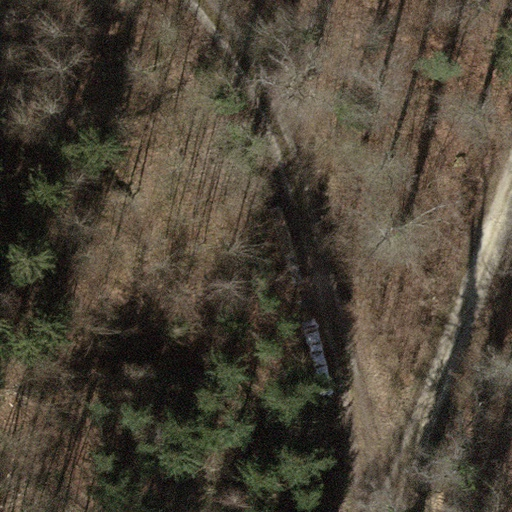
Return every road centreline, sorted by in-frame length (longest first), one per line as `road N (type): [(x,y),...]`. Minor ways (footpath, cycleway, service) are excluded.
road 1 (track): [(396,511),(292,161),(228,0)]
road 2 (track): [(403,511),(511,230)]
